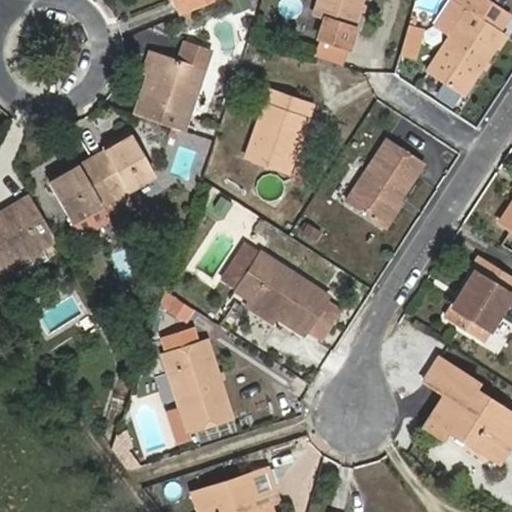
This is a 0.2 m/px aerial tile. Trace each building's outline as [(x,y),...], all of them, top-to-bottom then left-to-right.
[(360,0),(314,0),(313,4),(326,8),(319,27),(353,38),(359,19),(354,17),(360,0)] [(464,0),(472,5),(452,31),(428,64),(463,90),(506,31),(503,27),(511,13),(491,0),(464,0)] [(450,0),(437,19),(452,31),(472,5),(464,0),(450,0)] [(398,56),(415,60),(423,29),(406,24),(398,56)] [(140,105),(185,121),(207,56),(214,38),(190,30),(183,49),(163,42),(155,65),(140,105)] [(147,61),(155,65),(163,42),(154,38),(147,61)] [(271,77),(266,91),(307,104),(312,90),(271,77)] [(307,104),(266,91),(246,148),(288,161),(307,104)] [(97,150),(126,202),(138,195),(129,181),(159,165),(138,127),(97,150)] [(421,160),(386,137),(346,199),(380,222),(421,160)] [(115,208),(126,202),(97,150),(58,171),(78,209),(106,194),(115,208)] [(44,238),(59,230),(35,187),(0,207),(0,259),(2,262),(14,255),(44,238)] [(511,194),(499,215),(511,223),(511,194)] [(126,202),(129,206),(140,200),(138,195),(126,202)] [(314,242),(320,232),(308,223),(301,233),(314,242)] [(44,238),(14,255),(20,267),(51,250),(44,238)] [(251,289),(278,308),(302,325),(326,289),(263,245),(239,280),(251,289)] [(119,279),(135,273),(124,247),(108,254),(119,279)] [(443,312),(478,335),(511,282),(511,274),(482,254),(443,312)] [(273,315),(278,308),(251,289),(245,296),(273,315)] [(88,329),(95,324),(91,317),(83,322),(88,329)] [(207,333),(165,345),(187,420),(229,408),(207,333)] [(441,403),(435,400),(423,420),(442,433),(447,425),(494,457),(511,430),(511,413),(473,386),(476,380),(436,352),(422,374),(442,389),(448,393),(441,403)] [(106,414),(119,419),(129,389),(115,386),(106,414)] [(442,389),(435,400),(441,403),(448,393),(442,389)] [(264,463),(245,468),(251,489),(271,484),(264,463)] [(199,510),(199,511),(270,511),(266,496),(254,499),(247,500),(244,491),(251,489),(245,468),(191,483),(199,510)] [(254,499),(251,489),(244,491),(247,500),(254,499)]
